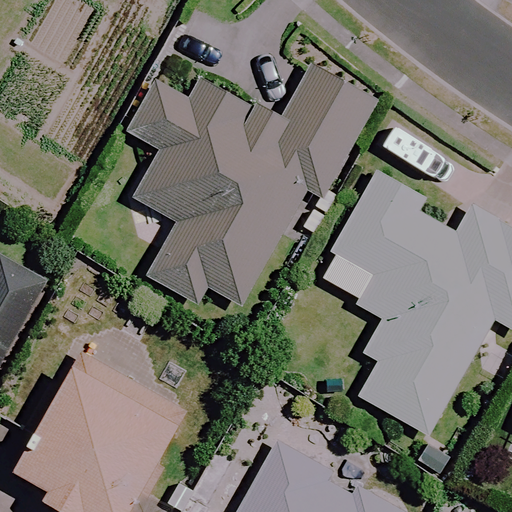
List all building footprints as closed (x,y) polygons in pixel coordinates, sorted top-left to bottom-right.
[(372,107),(305,69),(279,115),(205,72),(187,103),(154,84),(124,136),(156,154),(130,200),(174,225),(142,279),(195,309),(205,291),(238,310),(304,194),(318,202),(372,107)] [(315,281),(352,300),(347,309),(374,324),(357,354),(375,364),(355,401),(426,439),(489,323),(511,335),(511,236),(454,205),(440,231),(412,216),(420,201),(372,175),(315,281)] [(0,362),(38,295),(0,273),(0,362)] [(127,511),(180,414),(76,359),(15,476),(44,491),(38,504),(53,511),(127,511)] [(392,511),(352,490),(347,498),(324,486),(331,473),(272,441),(232,511),(392,511)]
